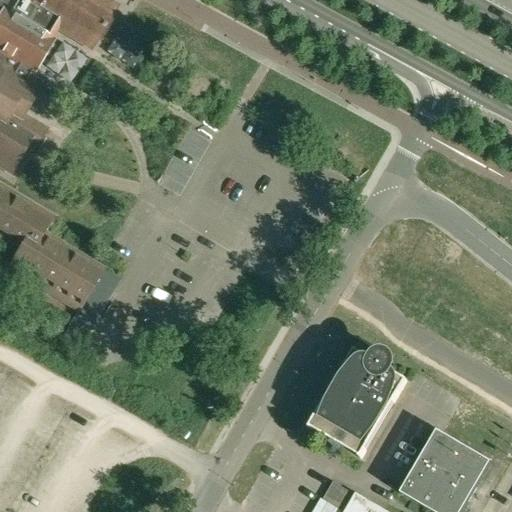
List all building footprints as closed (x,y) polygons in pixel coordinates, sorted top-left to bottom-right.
[(86,0),(0,0),(0,243),(18,254),(9,269),(78,311),(61,340),(78,350),(120,281),(103,270),(43,234),(52,218),(0,186),(0,130),(5,122),(16,129),(25,114),(21,112),(28,100),(32,102),(41,88),(30,81),(54,42),(47,37),(52,29),(58,19),(59,20),(60,19),(82,33),(78,40),(92,49),(117,9),(110,5),(110,6),(116,9),(112,16),(86,0)] [(231,376),(241,357),(228,350),(217,368),(231,376)] [(310,430),(361,460),(407,382),(388,371),(389,370),(390,367),(390,364),(389,360),(387,358),(384,357),(380,357),(377,359),(375,361),(374,363),(355,352),(310,430)] [(464,511),(492,465),(448,439),(438,433),(402,495),(419,505),(427,510),(431,511),(464,511)] [(346,511),(384,511),(356,495),(346,511)]
